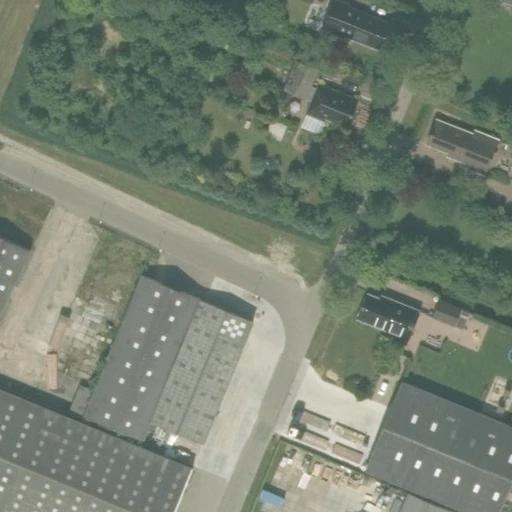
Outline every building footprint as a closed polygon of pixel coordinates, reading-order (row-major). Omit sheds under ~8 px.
[(0,0),(0,24),(11,0),(0,0)] [(378,48),(389,23),(349,7),(350,4),(338,0),(331,0),(321,27),(354,40),(355,38),(378,48)] [(212,44),(250,58),(255,45),(217,31),(212,44)] [(324,120),(326,117),(348,125),(358,100),(318,84),(316,88),(311,86),(318,69),(295,60),(283,90),(311,101),(306,113),(324,120)] [(427,143),(448,152),(447,155),(461,161),(460,166),(484,175),(498,139),(474,129),(472,134),(436,120),(427,143)] [(0,313),(22,268),(30,250),(0,235),(0,313)] [(203,443),(253,321),(200,299),(142,275),(84,416),(143,440),(151,421),(203,443)] [(356,318),(386,330),(384,336),(406,345),(420,311),(380,295),(379,298),(366,293),(356,318)] [(469,313),(438,300),(431,318),(462,331),(469,313)] [(499,511),(511,480),(511,426),(401,381),(365,470),(466,511),(499,511)] [(80,419),(92,389),(80,384),(67,413),(80,419)] [(0,388),(0,511),(131,511),(146,477),(156,452),(0,388)] [(159,457),(149,479),(182,493),(186,482),(191,471),(159,457)] [(398,511),(450,511),(451,510),(407,492),(398,511)]
